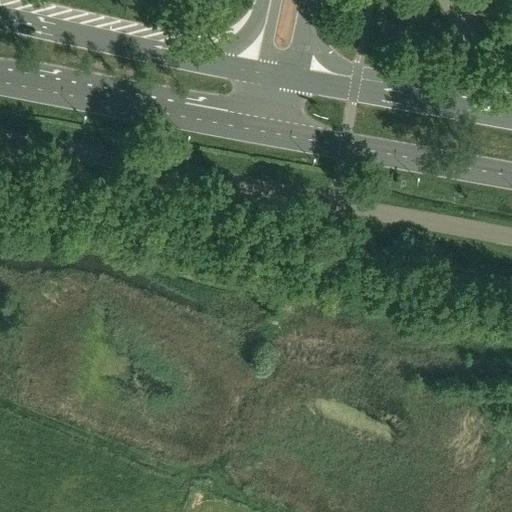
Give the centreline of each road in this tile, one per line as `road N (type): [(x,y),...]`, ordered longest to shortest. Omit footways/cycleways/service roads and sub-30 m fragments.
road 1 (residential): [(0,141),(511,236)]
road 2 (primary): [(273,74),(0,15)]
road 3 (primary): [(0,84),(262,130)]
road 4 (primary): [(262,130),(511,176)]
road 5 (primary): [(511,118),(273,74)]
